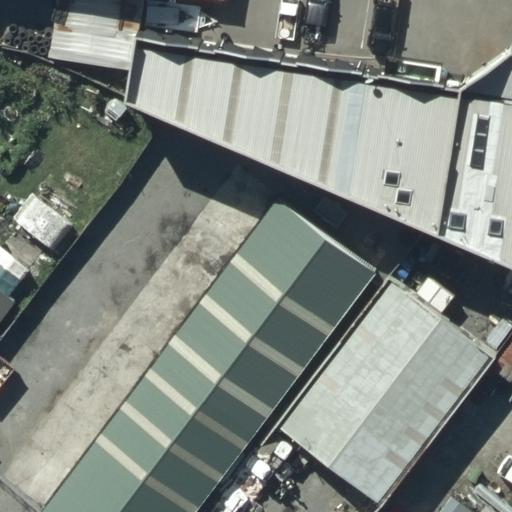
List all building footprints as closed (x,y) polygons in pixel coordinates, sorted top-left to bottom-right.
[(511,69),(511,0),(497,0),(487,66),(511,69)] [(511,234),(511,69),(487,66),(105,2),(92,55),(511,234)] [(201,511),(267,425),(381,270),(278,195),(44,510),(46,511),(201,511)] [(0,317),(17,295),(12,292),(33,265),(1,241),(0,241),(0,317)] [(495,354),(381,270),(267,425),(382,508),(495,354)]
